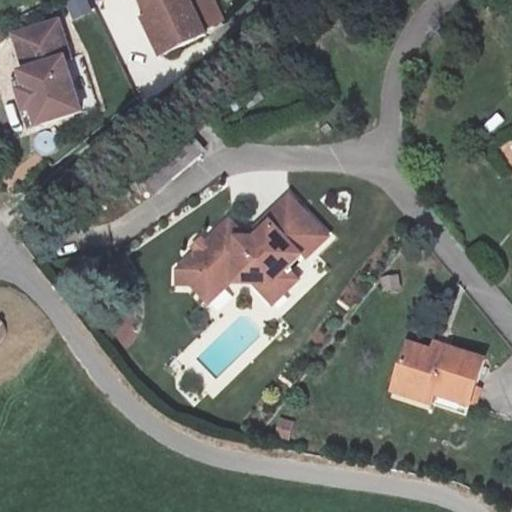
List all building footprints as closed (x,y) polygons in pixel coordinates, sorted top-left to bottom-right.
[(64,0),(73,19),(93,11),(88,0),(64,0)] [(212,35),(195,0),(139,0),(138,1),(166,57),(212,35)] [(26,72),(31,88),(37,108),(42,125),(88,111),(71,59),(77,57),(66,22),(18,37),(29,71),(26,72)] [(37,108),(31,88),(23,91),(28,110),(37,108)] [(226,221),(174,274),(174,289),(189,289),(204,304),(221,286),(227,291),(241,277),(256,277),(257,283),(275,283),(286,294),(300,279),(293,272),(285,264),(298,251),(306,259),(334,231),(299,195),(259,236),(241,237),(226,221)] [(298,251),(285,264),(293,272),(306,259),(298,251)] [(257,283),(276,303),(286,294),(275,283),(257,283)] [(221,286),(204,304),(209,308),(227,291),(221,286)] [(0,343),(3,343),(7,340),(10,335),(11,330),(9,324),(6,320),(1,316),(0,316),(0,343)] [(480,397),(487,349),(429,341),(427,353),(402,349),(395,397),(439,403),(440,391),(480,397)]
